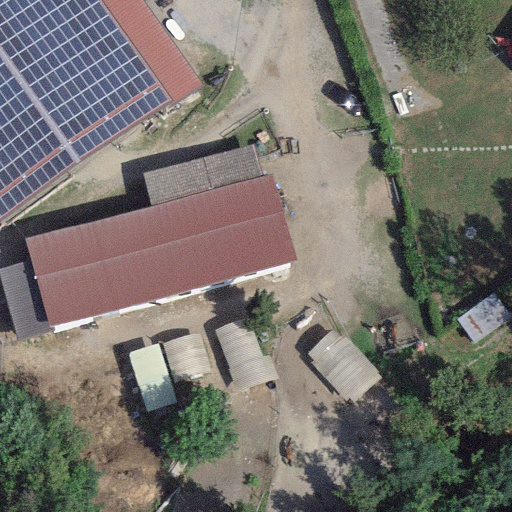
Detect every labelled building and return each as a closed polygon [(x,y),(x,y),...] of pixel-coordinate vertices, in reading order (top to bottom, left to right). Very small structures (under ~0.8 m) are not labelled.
[(0,0),(0,227),(198,85),(135,0),(0,0)] [(141,175),(149,207),(258,177),(250,146),(141,175)] [(149,207),(22,241),(29,263),(46,327),(293,260),(270,174),(258,177),(149,207)] [(46,327),(29,263),(0,270),(0,287),(14,342),(47,333),(46,327)] [(345,329),(311,346),(338,402),(372,385),(345,329)]
